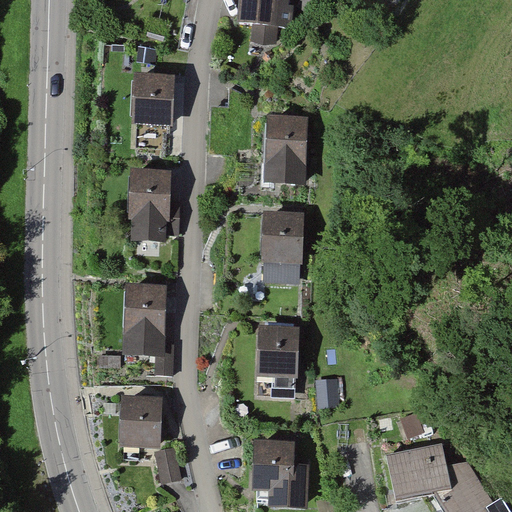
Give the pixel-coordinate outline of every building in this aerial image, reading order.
[(297,0),(240,0),(238,29),(295,35),(297,0)] [(179,82),(132,78),(127,132),(175,136),(179,82)] [(305,120),(269,118),(266,185),(302,186),(305,120)] [(174,175),(126,173),(124,243),(172,245),(174,175)] [(301,221),(267,220),(265,283),(299,284),(301,221)] [(179,290),(126,286),(120,360),(173,364),(179,290)] [(295,333),(261,332),(259,375),(293,377),(295,333)] [(163,450),(165,400),(115,397),(113,448),(163,450)] [(496,511),(467,466),(446,467),(441,446),(390,459),(397,502),(423,497),(431,511),(496,511)] [(289,448),(258,447),(257,506),(303,506),(304,472),(289,472),(289,448)]
